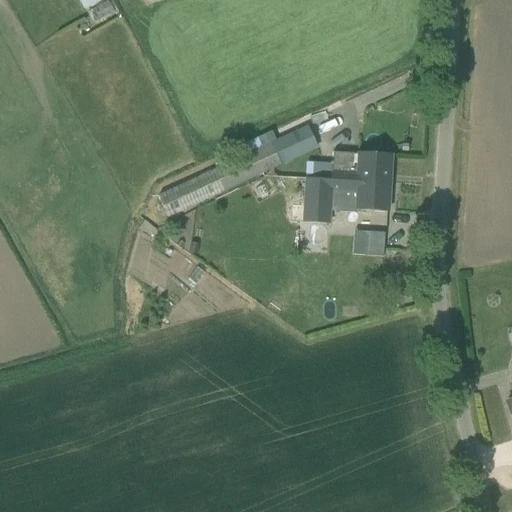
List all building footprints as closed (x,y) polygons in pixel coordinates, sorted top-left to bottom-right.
[(78,0),(85,12),(104,0),(78,0)] [(216,197),(223,192),(299,157),(302,164),(320,156),(307,127),(302,130),(299,124),(241,151),(244,157),(156,197),(167,220),(216,197)] [(331,167),(330,182),(389,185),(390,157),(370,156),(358,155),(332,154),(331,167)] [(269,176),(279,196),(300,186),(290,166),(269,176)] [(302,224),(329,226),(330,210),(354,211),(387,213),(389,185),(330,182),(304,180),(302,224)] [(384,234),(369,233),(367,257),(383,258),(384,234)]
